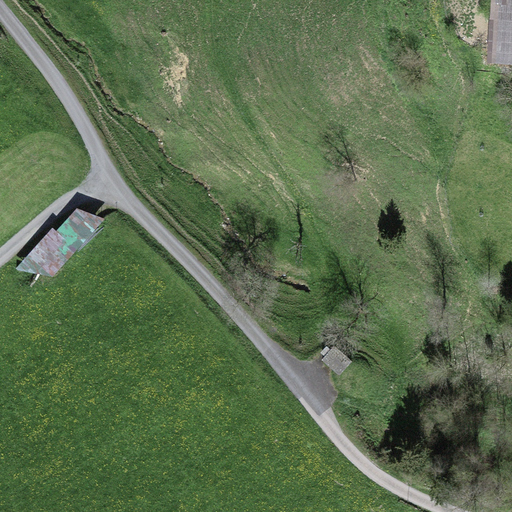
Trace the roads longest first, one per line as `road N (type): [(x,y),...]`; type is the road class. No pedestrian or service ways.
road 1 (track): [(110,179),(281,362),(359,463),(474,511)]
road 2 (track): [(10,0),(56,54),(110,179)]
road 3 (track): [(0,260),(110,179)]
